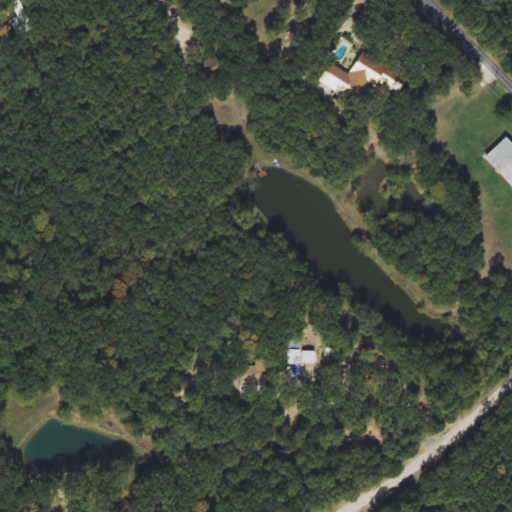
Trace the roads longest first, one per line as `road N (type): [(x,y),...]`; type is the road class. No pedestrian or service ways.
road 1 (residential): [(439,446),(301,371)]
road 2 (residential): [(310,380),(352,433),(394,452),(428,455)]
